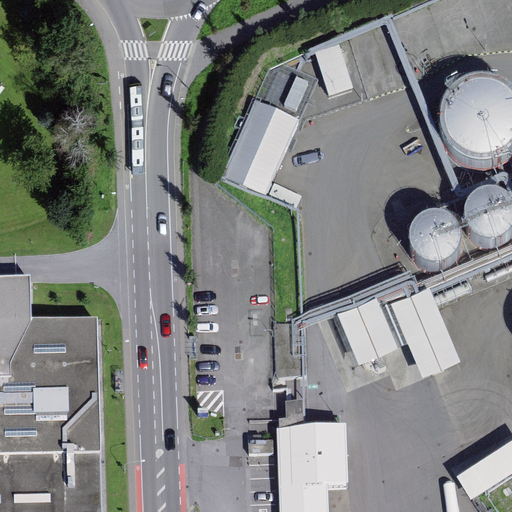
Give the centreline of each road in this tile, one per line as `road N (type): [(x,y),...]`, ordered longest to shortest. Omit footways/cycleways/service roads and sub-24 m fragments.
road 1 (primary): [(166,511),(153,126)]
road 2 (primary): [(153,126),(196,0)]
road 3 (primary): [(130,0),(153,126)]
